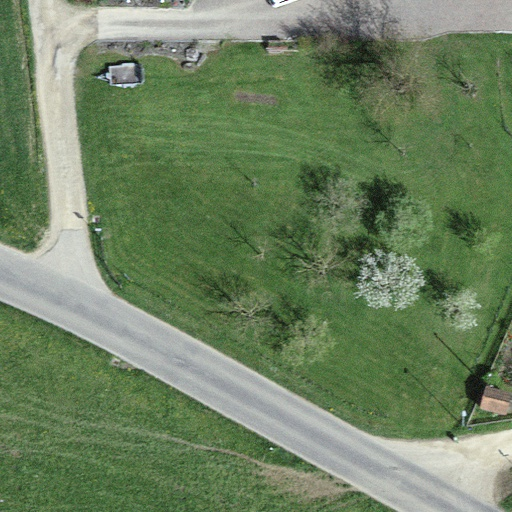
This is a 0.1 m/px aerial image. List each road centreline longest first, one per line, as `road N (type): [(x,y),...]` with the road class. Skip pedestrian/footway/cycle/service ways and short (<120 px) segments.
road 1 (unclassified): [(451,511),(0,273)]
road 2 (track): [(47,31),(511,16)]
road 3 (track): [(63,300),(75,230),(43,0)]
road 4 (track): [(511,440),(388,476)]
